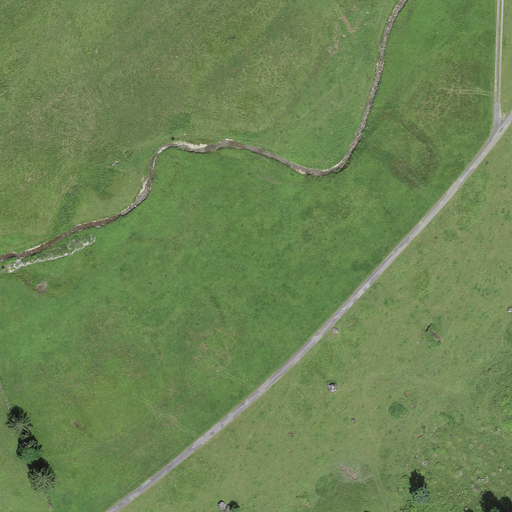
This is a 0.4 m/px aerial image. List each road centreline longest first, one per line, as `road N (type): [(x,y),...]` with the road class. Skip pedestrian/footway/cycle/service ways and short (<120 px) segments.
road 1 (track): [(511,115),(291,363),(111,511)]
road 2 (track): [(493,140),(499,0)]
